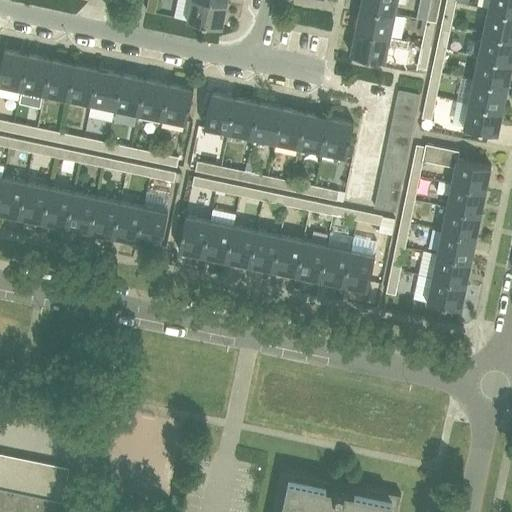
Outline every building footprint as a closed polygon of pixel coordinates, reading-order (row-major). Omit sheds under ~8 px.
[(156,12),(158,0),(149,0),(147,10),(156,12)] [(222,26),(227,2),(218,0),(191,0),(187,19),(222,26)] [(395,12),(397,0),(361,0),(360,5),(395,12)] [(436,21),(440,0),(431,0),(427,19),(436,21)] [(452,24),(457,0),(454,0),(447,0),(443,22),(452,24)] [(511,12),(511,0),(489,0),(488,7),(511,12)] [(390,36),(395,12),(360,5),(355,29),(390,36)] [(511,36),(511,12),(488,7),(483,30),(511,36)] [(432,45),(436,21),(427,19),(422,43),(432,45)] [(447,47),(452,24),(443,22),(438,45),(447,47)] [(385,60),(390,36),(355,29),(350,53),(385,60)] [(511,61),(511,36),(483,30),(478,54),(511,61)] [(427,68),(432,45),(422,43),(417,66),(427,68)] [(442,71),(447,47),(438,45),(433,69),(442,71)] [(0,82),(21,87),(29,53),(4,48),(0,68),(0,82)] [(45,92),(52,58),(29,53),(21,87),(45,92)] [(508,85),(511,65),(511,61),(478,54),(473,77),(508,85)] [(68,97),(76,62),(52,58),(45,92),(68,97)] [(92,102),(99,67),(76,62),(68,97),(92,102)] [(115,107),(123,72),(99,67),(92,102),(115,107)] [(437,94),(442,71),(433,69),(428,92),(437,94)] [(139,112),(146,77),(123,72),(115,107),(139,112)] [(162,117),(170,82),(146,77),(139,112),(162,117)] [(503,108),(508,85),(473,77),(468,101),(503,108)] [(170,82),(162,117),(186,122),(194,87),(170,82)] [(397,99),(417,104),(419,93),(399,89),(397,99)] [(229,131),(236,96),(211,91),(204,126),(229,131)] [(432,118),(437,94),(428,92),(423,116),(432,118)] [(252,136),(259,101),(236,96),(229,131),(252,136)] [(415,114),(417,104),(397,99),(394,110),(415,114)] [(275,141),(283,106),(259,101),(252,136),(275,141)] [(498,133),(503,108),(468,101),(463,125),(498,133)] [(299,145),(306,111),(283,106),(275,141),(299,145)] [(413,125),(415,114),(394,110),(392,121),(413,125)] [(322,150),(330,115),(306,111),(299,145),(322,150)] [(330,115),(322,150),(347,155),(354,120),(330,115)] [(0,128),(12,131),(14,122),(0,118),(0,128)] [(411,135),(413,125),(392,121),(390,131),(411,135)] [(36,136),(38,127),(14,122),(12,131),(36,136)] [(59,141),(61,131),(38,127),(36,136),(59,141)] [(83,146),(85,136),(61,131),(59,141),(83,146)] [(408,146),(411,135),(390,131),(388,142),(408,146)] [(0,143),(9,146),(11,136),(0,134),(0,143)] [(33,151),(34,141),(11,136),(9,146),(33,151)] [(106,151),(108,141),(85,136),(83,146),(106,151)] [(56,156),(58,146),(34,141),(33,151),(56,156)] [(130,156),(132,146),(108,141),(106,151),(130,156)] [(406,157),(408,146),(388,142),(385,153),(406,157)] [(458,158),(460,150),(426,143),(426,146),(417,144),(411,173),(420,175),(423,159),(455,165),(457,157),(458,158)] [(79,161),(81,151),(58,146),(56,156),(79,161)] [(153,161),(155,151),(132,146),(130,156),(153,161)] [(103,166),(105,156),(81,151),(79,161),(103,166)] [(155,151),(153,161),(177,166),(179,156),(155,151)] [(404,168),(406,157),(385,153),(383,163),(404,168)] [(126,171),(128,161),(105,156),(103,166),(126,171)] [(457,157),(455,165),(452,181),(486,188),(491,164),(458,158),(457,157)] [(219,174),(221,165),(198,160),(196,169),(219,174)] [(150,176),(152,166),(128,161),(126,171),(150,176)] [(402,178),(404,168),(383,163),(381,174),(402,178)] [(243,179),(245,170),(221,165),(219,174),(243,179)] [(152,166),(150,176),(174,181),(176,171),(152,166)] [(266,184),(268,175),(245,170),(243,179),(266,184)] [(415,198),(420,175),(411,173),(406,197),(415,198)] [(399,189),(402,178),(381,174),(379,185),(399,189)] [(0,211),(19,215),(26,180),(3,175),(0,189),(0,211)] [(216,189),(218,180),(195,175),(193,184),(216,189)] [(290,189),(292,180),(268,175),(266,184),(290,189)] [(43,220),(50,185),(26,180),(19,215),(43,220)] [(240,194),(241,185),(218,180),(216,189),(240,194)] [(313,194),(315,185),(292,180),(290,189),(313,194)] [(452,181),(447,205),(481,212),(486,188),(452,181)] [(66,225),(73,190),(50,185),(43,220),(66,225)] [(263,199),(265,190),(241,185),(240,194),(263,199)] [(315,185),(313,194),(343,200),(345,191),(315,185)] [(397,200),(399,189),(379,185),(377,195),(397,200)] [(90,230),(97,195),(73,190),(66,225),(90,230)] [(287,204),(288,195),(265,190),(263,199),(287,204)] [(113,235),(120,200),(97,195),(90,230),(113,235)] [(310,209),(312,199),(288,195),(287,204),(310,209)] [(395,210),(397,200),(377,195),(374,206),(395,210)] [(410,222),(415,198),(406,197),(401,220),(410,222)] [(334,214),(335,204),(312,199),(310,209),(334,214)] [(136,240),(144,205),(120,200),(113,235),(136,240)] [(357,218),(359,209),(335,204),(334,214),(357,218)] [(144,205),(136,240),(161,245),(168,210),(144,205)] [(447,205),(442,228),(477,236),(481,212),(447,205)] [(359,209),(357,218),(381,223),(383,214),(359,209)] [(203,254),(210,219),(186,214),(178,249),(203,254)] [(226,259),(233,224),(210,219),(203,254),(226,259)] [(405,245),(410,222),(401,220),(396,243),(405,245)] [(250,263),(257,229),(233,224),(226,259),(250,263)] [(442,228),(437,252),(472,259),(477,236),(442,228)] [(273,268),(280,234),(257,229),(250,263),(273,268)] [(297,273),(304,238),(280,234),(273,268),(297,273)] [(320,278),(327,243),(304,238),(297,273),(320,278)] [(344,283),(351,248),(327,243),(320,278),(344,283)] [(400,269),(405,245),(396,243),(391,267),(400,269)] [(351,248),(344,283),(368,288),(375,253),(351,248)] [(437,252),(432,276),(467,283),(472,259),(437,252)] [(395,293),(400,269),(391,267),(386,291),(395,293)] [(432,276),(427,300),(462,307),(467,283),(432,276)] [(71,511),(74,502),(64,500),(71,467),(41,461),(0,452),(0,511),(71,511)] [(397,511),(401,493),(283,468),(274,511),(397,511)]
